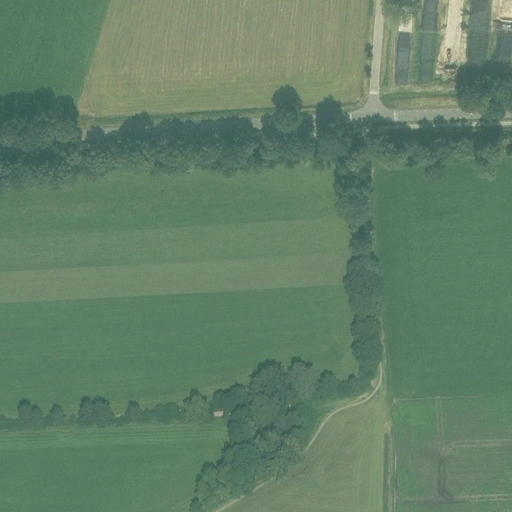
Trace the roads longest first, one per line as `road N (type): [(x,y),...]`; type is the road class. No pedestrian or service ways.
road 1 (tertiary): [(371,118),(0,141)]
road 2 (tertiary): [(371,118),(511,114)]
